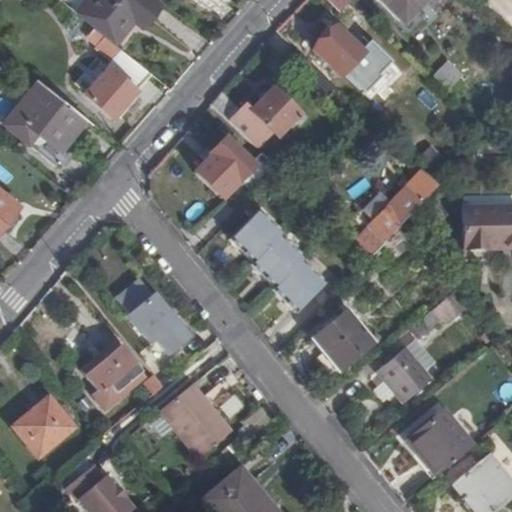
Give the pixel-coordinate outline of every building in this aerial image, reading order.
[(63,0),(61,3),(92,28),(114,46),(132,25),(141,31),(148,22),(161,7),(153,0),(63,0)] [(325,0),(339,13),(351,0),(350,0),(325,0)] [(372,0),(401,26),(425,0),(372,0)] [(128,97),(149,74),(114,46),(92,28),(85,37),(95,46),(94,48),(110,61),(83,93),(110,117),(128,97)] [(324,39),(311,52),(338,78),(349,68),(362,80),(374,68),(334,29),(324,39)] [(446,60),(430,77),(446,92),(462,75),(446,60)] [(345,98),(362,80),(349,68),(338,78),(332,85),(345,98)] [(71,137),(85,120),(37,81),(3,123),(27,144),(37,133),(59,152),(71,137)] [(217,99),(210,108),(255,152),(270,137),(276,142),(298,119),(272,93),(250,114),(245,109),(240,115),(220,95),(217,99)] [(239,180),(251,167),(223,141),(215,149),(209,156),(211,158),(196,176),(222,200),(239,180)] [(251,167),(239,180),(249,189),(261,177),(251,167)] [(371,224),(366,228),(375,237),(384,245),(392,236),(401,228),(438,188),(421,172),(403,190),(402,189),(396,195),(370,223),(371,224)] [(359,212),(368,220),(388,199),(379,191),(359,212)] [(17,207),(0,192),(0,227),(3,225),(17,207)] [(511,204),(468,202),(466,247),(511,247),(511,204)] [(280,236),(257,213),(229,242),(238,251),(252,264),(278,238),(280,236)] [(404,249),(392,236),(384,245),(368,261),(381,273),(404,249)] [(375,237),(360,253),(368,261),(384,245),(375,237)] [(302,261),(278,238),(252,264),(250,267),(261,277),(274,289),(300,263),(302,261)] [(323,285),(300,263),(274,289),(272,292),(282,302),(295,313),(323,285)] [(126,290),(114,300),(127,316),(125,317),(149,346),(153,342),(166,357),(189,339),(152,294),(150,296),(138,281),(126,290)] [(456,316),(444,300),(411,328),(419,338),(435,323),(440,329),(456,316)] [(343,313),(309,341),(325,359),(337,372),(369,345),(343,313)] [(406,346),(428,371),(437,363),(415,339),(406,346)] [(80,372),(85,378),(103,364),(119,351),(114,345),(80,372)] [(403,350),(376,373),(389,389),(401,404),(429,381),(403,350)] [(103,364),(85,378),(98,394),(95,397),(105,410),(123,396),(119,391),(138,375),(119,351),(103,364)] [(140,385),(150,397),(160,389),(150,377),(140,385)] [(209,408),(190,386),(158,413),(196,460),(230,433),(209,408)] [(31,413),(12,428),(37,458),(72,430),(47,400),(31,413)] [(422,461),(435,477),(469,448),(440,415),(407,443),(422,461)] [(465,502),(473,511),(494,511),(511,497),(511,487),(486,457),(451,485),(465,502)] [(90,471),(67,490),(77,502),(85,511),(131,511),(123,502),(125,500),(120,494),(115,488),(114,490),(105,479),(100,483),(90,471)] [(240,475),(204,504),(210,511),(271,511),(256,495),(240,475)]
